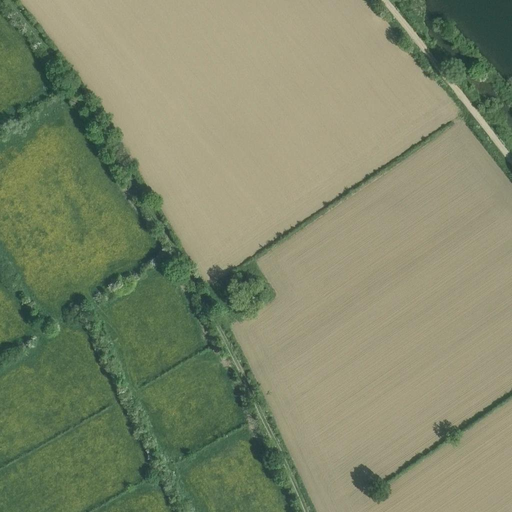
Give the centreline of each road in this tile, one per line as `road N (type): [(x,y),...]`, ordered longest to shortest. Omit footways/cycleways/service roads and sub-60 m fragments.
road 1 (track): [(306,511),(172,242),(8,0)]
road 2 (track): [(511,160),(383,0)]
